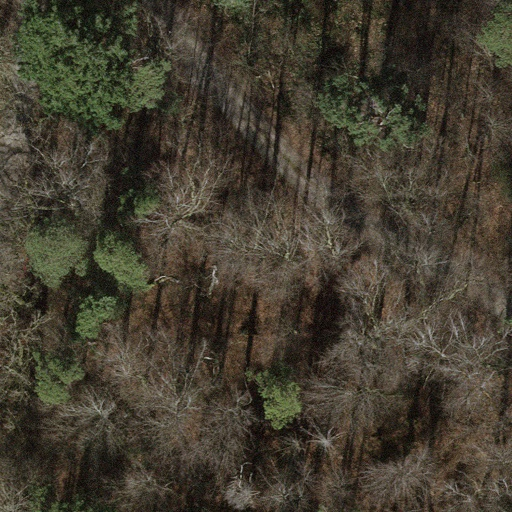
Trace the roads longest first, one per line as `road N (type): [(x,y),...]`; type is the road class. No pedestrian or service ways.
road 1 (track): [(511,318),(411,264),(325,202),(262,142),(167,0)]
road 2 (track): [(22,0),(0,244)]
